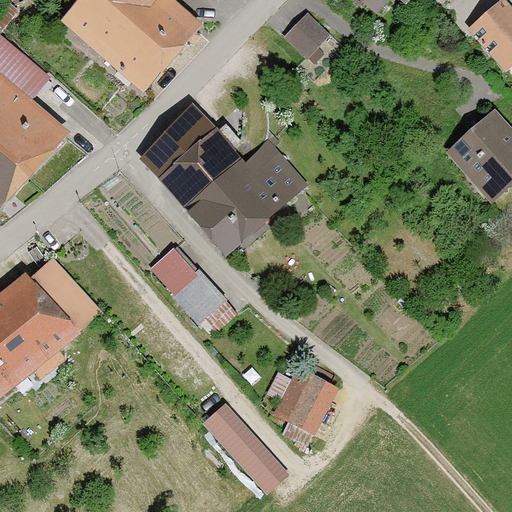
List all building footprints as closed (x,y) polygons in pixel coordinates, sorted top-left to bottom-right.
[(82,0),(67,17),(143,84),(197,26),(169,0),(82,0)] [(511,0),(503,0),(474,26),(511,69),(511,0)] [(0,151),(24,171),(61,127),(31,102),(52,78),(0,34),(0,32),(14,16),(0,3),(0,151)] [(319,12),(290,35),(309,59),(338,36),(319,12)] [(217,89),(148,156),(244,253),(312,187),(217,89)] [(511,122),(498,108),(452,152),(502,205),(511,196),(511,122)] [(0,200),(24,171),(0,151),(0,200)] [(186,240),(153,266),(202,327),(235,301),(186,240)] [(52,251),(0,295),(0,399),(3,404),(107,315),(52,251)] [(297,359),(274,407),(318,428),(341,380),(297,359)] [(235,398),(208,420),(272,495),(298,473),(235,398)]
